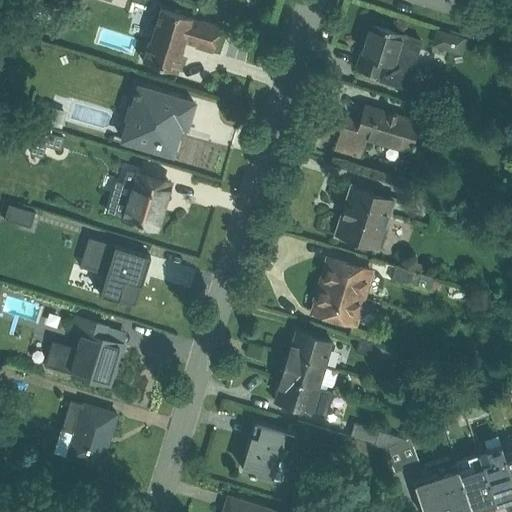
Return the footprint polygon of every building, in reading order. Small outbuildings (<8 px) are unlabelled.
[(213,54),(221,28),(160,10),(158,13),(155,12),(151,26),(154,27),(149,43),(147,43),(141,62),(177,74),(182,57),(181,57),(185,44),(196,47),(195,49),(213,54)] [(378,83),(406,92),(421,43),(371,27),(357,70),(380,77),(378,83)] [(467,41),(437,33),(432,48),(462,57),(467,41)] [(187,128),(194,104),(132,85),(122,120),(126,122),(121,140),(172,156),(173,153),(176,152),(178,145),(176,142),(181,127),(187,128)] [(66,114),(45,107),(40,122),(62,129),(66,114)] [(410,155),(420,122),(364,108),(359,124),(344,120),(334,154),(360,162),(367,142),(410,155)] [(31,135),(30,157),(59,157),(60,136),(31,135)] [(121,219),(156,230),(170,184),(135,174),(121,219)] [(374,252),(379,253),(396,202),(352,188),(336,237),(374,249),(374,252)] [(35,214),(9,206),(4,221),(31,229),(35,214)] [(135,307),(151,258),(89,239),(84,255),(86,255),(82,266),(106,274),(99,296),(135,307)] [(366,299),(374,274),(329,260),(321,287),(366,299)] [(434,280),(396,268),(392,284),(429,295),(429,292),(436,294),(439,284),(434,282),(434,280)] [(366,299),(321,287),(313,313),(358,327),(366,299)] [(44,367),(110,388),(111,386),(110,386),(122,348),(123,347),(102,340),(106,329),(107,329),(107,328),(74,317),(70,332),(75,334),(71,347),(53,342),(44,367)] [(383,338),(352,329),(349,337),(360,340),(381,346),(383,338)] [(326,368),(332,344),(296,333),(288,357),(326,368)] [(381,346),(360,340),(356,353),(375,360),(376,358),(400,365),(404,352),(381,346)] [(326,368),(288,357),(282,379),(326,393),(328,388),(333,389),(339,373),(326,368)] [(484,397),(488,383),(473,378),(469,392),(484,397)] [(334,395),(326,393),(282,379),(275,403),(327,418),(334,395)] [(54,455),(100,469),(117,416),(83,405),(82,406),(70,403),(54,455)] [(489,413),(485,404),(463,412),(466,422),(489,413)] [(406,441),(354,426),(350,439),(375,446),(385,449),(406,441)] [(250,476),(273,482),(283,449),(287,437),(257,427),(243,473),(250,475),(250,476)] [(287,437),(283,449),(291,452),(295,439),(287,437)] [(375,446),(350,439),(346,452),(370,460),(375,446)] [(406,441),(385,449),(395,473),(420,465),(410,440),(406,441)] [(511,499),(511,479),(503,455),(500,448),(478,456),(495,505),(511,499)] [(511,479),(511,452),(503,455),(511,479)] [(472,511),(474,511),(495,505),(478,456),(456,463),(472,511)] [(472,511),(456,463),(455,458),(428,467),(431,476),(414,481),(423,511),(472,511)] [(271,511),(236,501),(231,511),(227,511),(224,511),(271,511)]
